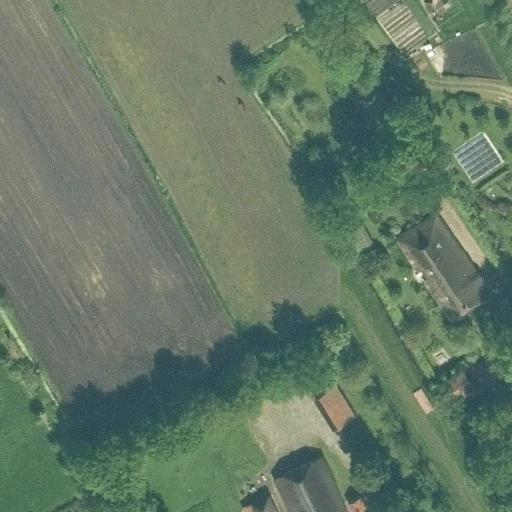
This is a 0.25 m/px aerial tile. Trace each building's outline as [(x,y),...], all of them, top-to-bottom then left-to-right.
[(399,109),(379,80),(369,86),(366,82),(351,93),(365,113),(370,109),(380,123),(399,109)] [(427,274),(424,277),(452,317),(493,292),(479,272),(478,273),(435,213),(396,237),(418,268),(421,266),(427,274)] [(464,369),(448,380),(458,394),(474,383),(464,369)] [(335,420),(356,412),(340,371),(319,379),(335,420)] [(260,429),(269,438),(279,429),(270,419),(260,429)] [(345,511),(321,454),(275,475),(290,511),(345,511)] [(352,511),(371,511),(361,492),(345,501),(352,511)] [(244,511),(279,511),(271,494),(251,499),(242,505),(244,511)]
